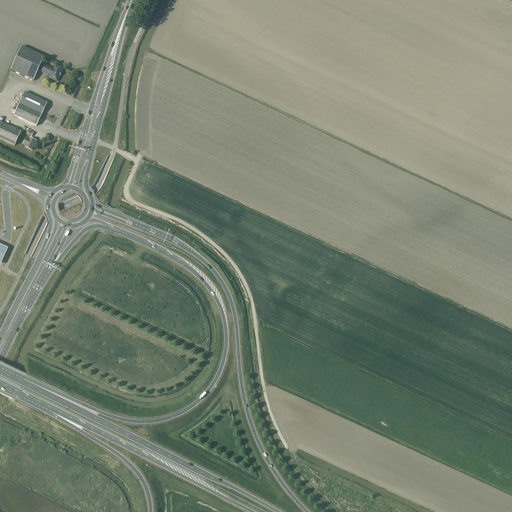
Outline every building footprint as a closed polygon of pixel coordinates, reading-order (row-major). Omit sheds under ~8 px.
[(10,71),(12,71),(33,81),(44,57),(21,47),(10,71)] [(57,82),(62,69),(55,66),(53,70),(48,68),(48,67),(43,65),(40,71),(45,74),(46,73),(51,76),(50,78),(57,82)] [(24,93),(19,104),(41,115),(47,103),(24,93)] [(41,115),(19,104),(14,116),(36,126),(41,115)] [(0,122),(0,139),(14,146),(21,132),(0,122)] [(37,141),(29,138),(28,139),(26,138),(23,144),(26,146),(25,148),(32,150),(34,145),(35,145),(37,141)] [(8,250),(0,245),(0,265),(0,266),(8,250)]
